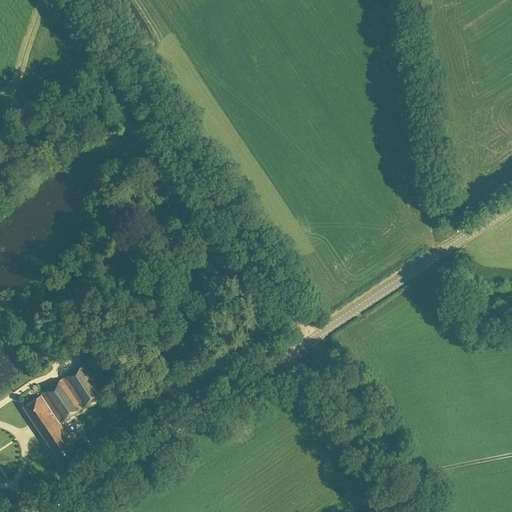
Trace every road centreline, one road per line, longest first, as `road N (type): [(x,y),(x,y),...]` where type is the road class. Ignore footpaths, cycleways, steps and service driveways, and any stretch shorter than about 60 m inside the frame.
road 1 (tertiary): [(49,511),(511,204)]
road 2 (track): [(138,79),(306,328)]
road 3 (track): [(306,328),(391,463)]
road 4 (track): [(391,463),(417,471),(511,453)]
